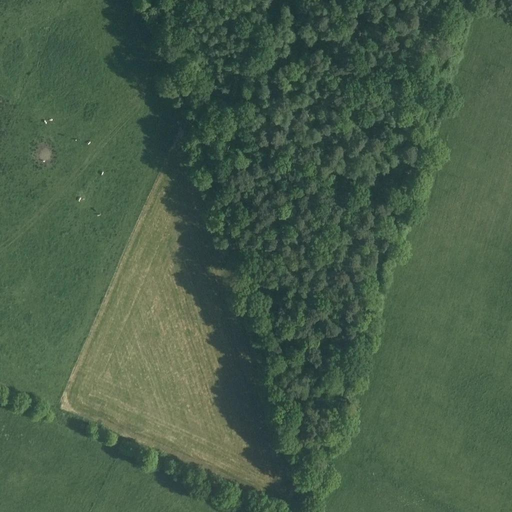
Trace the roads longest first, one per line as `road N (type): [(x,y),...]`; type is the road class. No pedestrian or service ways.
road 1 (track): [(154,0),(312,483)]
road 2 (track): [(312,483),(462,0)]
